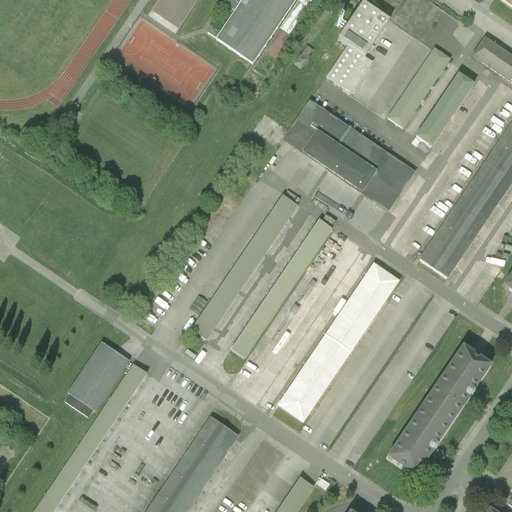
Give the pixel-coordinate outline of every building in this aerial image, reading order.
[(235,12),(216,41),(255,68),(280,31),(287,36),(311,0),(310,0),(225,0),(223,3),(235,12)] [(347,45),(325,79),(350,95),(371,63),(363,57),(389,16),(363,0),(362,0),(337,39),(347,45)] [(511,59),(483,41),(471,59),(511,85),(511,59)] [(434,50),(387,119),(404,131),(451,61),(434,50)] [(457,75),(415,139),(431,150),(473,86),(457,75)] [(308,102),(281,141),(387,213),(414,173),(308,102)] [(511,122),(419,261),(446,280),(511,181),(511,122)] [(193,330),(209,340),(297,207),(281,196),(193,330)] [(229,353),(244,363),(332,230),(316,220),(229,353)] [(373,264),(275,407),(303,426),(401,283),(373,264)] [(511,276),(503,289),(511,295),(511,276)] [(93,421),(131,367),(102,346),(64,401),(93,421)] [(462,348),(386,460),(415,480),(491,367),(462,348)] [(31,511),(52,511),(145,377),(131,367),(93,421),(31,511)] [(210,418),(147,511),(190,511),(240,438),(210,418)] [(300,478),(276,511),(298,511),(314,488),(300,478)]
